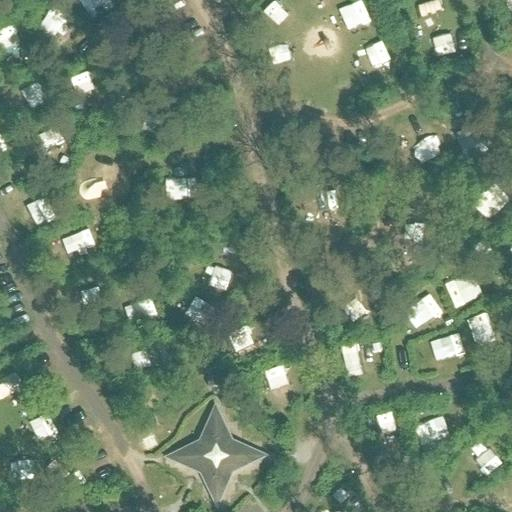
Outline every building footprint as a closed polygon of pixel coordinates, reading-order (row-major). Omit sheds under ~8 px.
[(42,0),(48,12),(58,8),(54,0),(42,0)] [(34,75),(38,94),(56,90),(51,72),(34,75)] [(137,186),(148,175),(140,167),(129,177),(137,186)] [(463,269),(482,262),(475,245),(456,251),(463,269)] [(194,293),(204,263),(181,256),(171,286),(194,293)] [(97,324),(117,319),(111,294),(91,299),(97,324)] [(132,368),(132,343),(102,343),(102,368),(132,368)] [(208,373),(208,389),(223,389),(223,373),(208,373)] [(174,455),(173,464),(201,475),(213,500),(222,500),(233,475),(257,464),(257,453),(233,442),(220,414),(212,414),(200,442),(174,455)] [(343,437),(360,436),(360,417),(342,417),(343,437)] [(282,483),(278,489),(287,495),(291,489),(282,483)]
